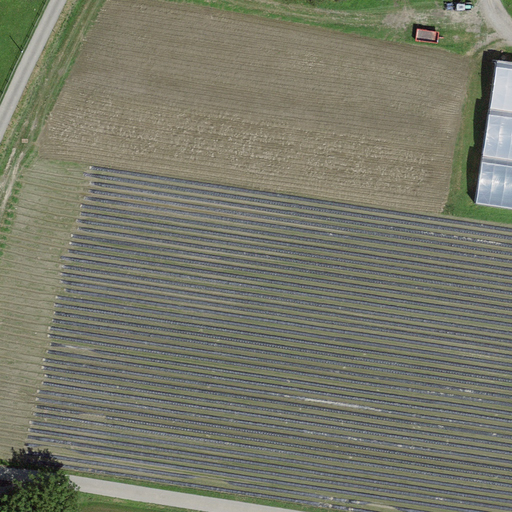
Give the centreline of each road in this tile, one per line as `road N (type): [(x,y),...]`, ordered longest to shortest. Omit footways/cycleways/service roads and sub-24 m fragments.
road 1 (unclassified): [(221,511),(0,478)]
road 2 (unclassified): [(0,121),(58,0)]
